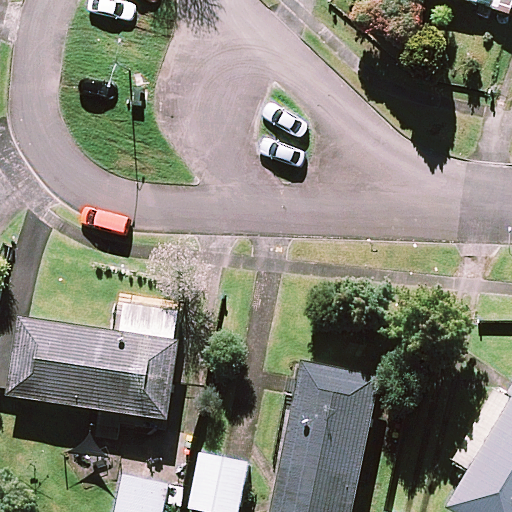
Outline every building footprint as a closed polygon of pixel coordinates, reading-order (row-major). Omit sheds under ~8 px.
[(511,0),(494,0),(491,10),(511,16),(511,0)] [(187,316),(122,307),(118,336),(24,323),(13,401),(172,423),(187,316)] [(357,511),(384,383),(306,367),(276,511),(357,511)] [(511,511),(511,396),(498,389),(455,461),(474,472),(451,511),(511,511)] [(242,511),(251,467),(205,458),(194,511),(196,511),(242,511)] [(166,511),(171,488),(127,480),(120,511),(166,511)]
